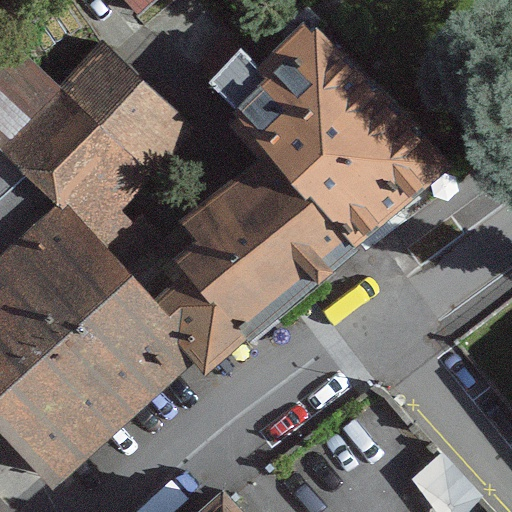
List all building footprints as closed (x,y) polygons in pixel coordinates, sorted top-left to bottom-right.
[(124,0),(152,29),(181,0),(124,0)] [(297,171),(363,241),(447,174),(298,23),(284,35),(297,49),(269,72),(229,36),(200,66),(297,171)] [(0,149),(55,203),(120,277),(152,248),(122,212),(197,130),(102,38),(58,86),(24,54),(0,82),(0,149)] [(0,250),(55,203),(0,149),(0,250)] [(138,297),(194,361),(204,373),(363,241),(297,171),(190,269),(181,258),(138,297)] [(120,277),(55,203),(0,250),(0,412),(59,478),(194,361),(138,297),(120,277)]
